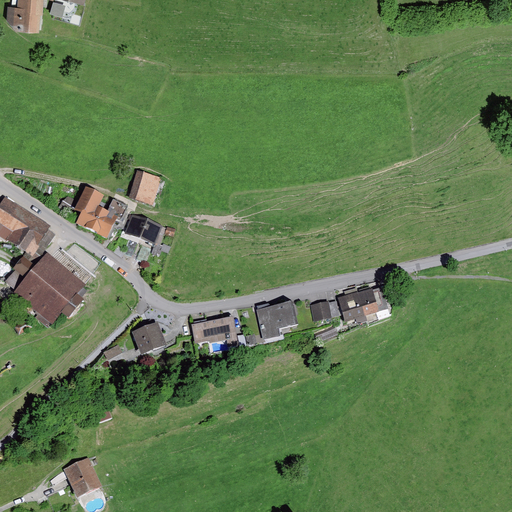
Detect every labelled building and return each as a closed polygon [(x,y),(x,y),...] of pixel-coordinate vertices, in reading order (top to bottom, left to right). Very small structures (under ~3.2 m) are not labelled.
[(17,0),(16,8),(8,7),(7,21),(16,33),(38,35),(40,16),(43,17),(44,0),(17,0)] [(66,7),(54,3),(50,14),(62,18),(66,7)] [(161,178),(137,171),(130,198),(153,205),(161,178)] [(77,224),(93,231),(105,204),(101,202),(104,195),(86,187),(75,210),(82,213),(77,224)] [(52,227),(5,198),(0,205),(0,230),(2,228),(10,233),(6,240),(33,257),(52,227)] [(63,201),(59,208),(70,214),(76,202),(68,198),(63,201)] [(93,231),(92,231),(108,238),(118,217),(121,219),(127,207),(114,200),(111,207),(105,204),(93,231)] [(162,226),(131,215),(125,234),(156,245),(162,226)] [(176,230),(167,227),(165,234),(174,237),(176,230)] [(128,240),(123,253),(132,257),(137,243),(128,240)] [(142,246),(138,259),(147,262),(152,249),(142,246)] [(56,259),(48,252),(36,267),(24,257),(3,283),(52,322),(60,312),(69,319),(84,300),(78,295),(93,277),(62,252),(56,259)] [(382,288),(372,291),(379,312),(389,309),(382,288)] [(372,289),(358,293),(367,322),(374,320),(372,315),(379,312),(372,291),(372,289)] [(358,292),(338,298),(346,322),(356,319),(358,325),(367,322),(358,293),(358,292)] [(291,302),(256,310),(264,342),(281,338),(278,328),(296,324),(291,302)] [(329,302),(311,305),(314,322),(332,319),(332,317),(329,303),(329,302)] [(336,302),(329,303),(332,317),(339,316),(336,302)] [(233,318),(192,325),(196,347),(231,340),(232,347),(238,346),(233,318)] [(27,320),(15,328),(19,336),(32,328),(27,320)] [(157,323),(132,333),(141,356),(166,346),(157,323)] [(334,327),(315,334),(318,343),(338,335),(334,327)] [(255,334),(245,337),(248,346),(257,344),(255,334)] [(244,335),(238,337),(240,349),(246,348),(244,335)] [(118,346),(104,354),(108,361),(122,353),(118,346)] [(111,418),(109,411),(92,417),(95,424),(111,418)] [(89,459),(64,470),(77,499),(102,487),(89,459)]
